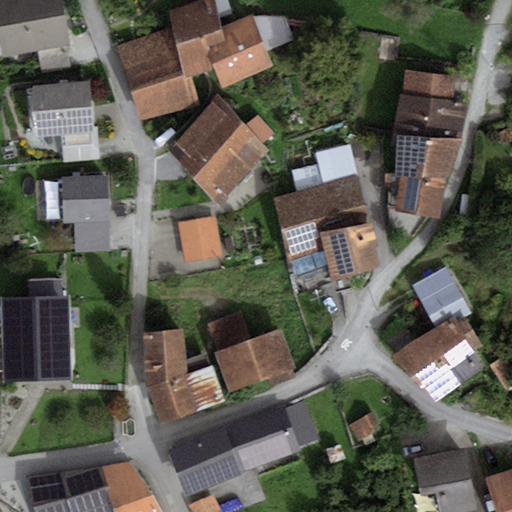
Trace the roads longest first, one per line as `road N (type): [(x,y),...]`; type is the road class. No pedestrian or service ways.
road 1 (residential): [(148,446),(137,349),(143,166),(85,0)]
road 2 (residential): [(352,345),(450,206),(491,45)]
road 3 (residential): [(148,446),(290,398),(352,345)]
road 4 (residential): [(511,451),(434,416),(352,345)]
road 5 (residential): [(148,446),(0,475)]
